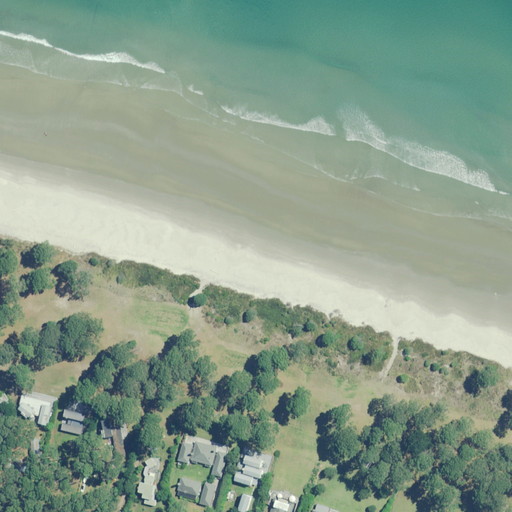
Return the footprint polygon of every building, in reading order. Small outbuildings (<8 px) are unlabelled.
[(28,415),(32,418),(35,415),(41,416),(39,423),(48,425),(52,407),(51,407),(52,403),(22,396),(18,411),(24,412),(23,413),(27,416),(28,415)] [(66,417),(74,419),(72,425),(64,423),(62,430),(82,435),(87,415),(75,412),(67,410),(66,417)] [(113,428),(111,419),(104,421),(107,438),(114,437),(113,428)] [(114,437),(117,452),(126,450),(121,426),(113,428),(114,437)] [(141,445),(142,431),(134,430),(133,445),(141,445)] [(87,444),(79,442),(76,452),(85,454),(87,444)] [(218,478),(222,479),(229,455),(219,452),(218,455),(216,454),(217,447),(197,442),(195,449),(193,448),(194,447),(184,445),(179,465),(184,466),(185,463),(189,464),(190,459),(192,460),(191,462),(197,464),(198,462),(206,464),(205,466),(211,467),(211,466),(213,466),(213,465),(215,466),(213,475),(219,476),(218,478)] [(263,462),(248,457),(246,464),(247,465),(245,474),(241,472),(243,465),(238,463),(234,475),(237,476),(236,481),(252,486),(253,485),(257,486),(259,478),(261,478),(264,471),(260,470),(263,462)] [(149,470),(156,465),(155,464),(157,463),(154,458),(152,459),(152,458),(144,463),(147,467),(145,469),(144,473),(146,477),(144,484),(142,483),(138,501),(156,505),(157,501),(153,500),(155,486),(154,486),(155,477),(149,476),(148,473),(148,471),(149,470)] [(111,481),(112,476),(107,475),(108,473),(102,472),(100,481),(103,482),(104,479),(111,481)] [(178,495),(196,500),(198,496),(198,497),(202,484),(183,479),(178,495)] [(217,486),(206,483),(201,504),(211,507),(217,486)] [(247,511),(252,497),(244,495),(239,511),(242,511),(247,511)] [(274,501),(270,500),(269,505),(272,506),(270,511),(294,511),(297,504),(290,502),(290,504),(279,501),(279,499),(275,498),(274,501)]
